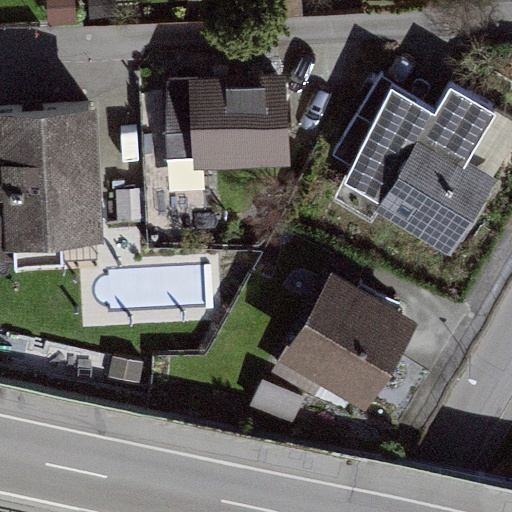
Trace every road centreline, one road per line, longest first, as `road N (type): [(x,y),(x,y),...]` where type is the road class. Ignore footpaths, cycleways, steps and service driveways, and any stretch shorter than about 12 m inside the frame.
road 1 (residential): [(511,22),(0,53)]
road 2 (motorway): [(277,511),(0,452)]
road 3 (residential): [(511,347),(420,511)]
